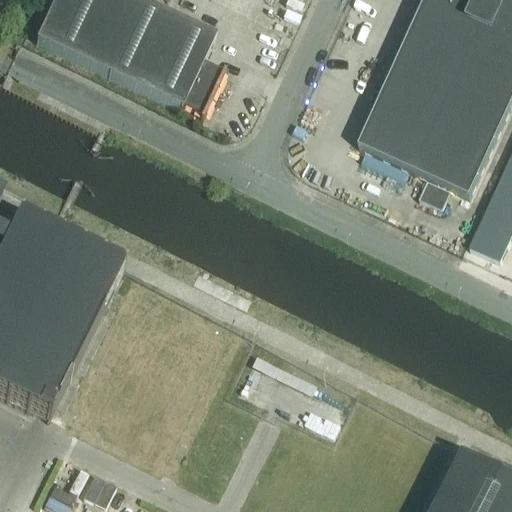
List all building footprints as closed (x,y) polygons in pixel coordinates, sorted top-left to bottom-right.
[(124,0),(58,0),(36,48),(182,116),(182,114),(201,123),(200,127),(202,128),(225,80),(222,78),(221,80),(203,71),(216,43),(124,0)] [(511,1),(508,0),(507,0),(429,0),(359,154),(470,204),(511,112),(511,1)] [(500,271),(511,243),(511,161),(469,256),(500,271)] [(451,198),(428,188),(420,206),(442,217),(451,198)] [(0,216),(0,403),(49,428),(51,425),(66,395),(123,279),(0,216)] [(511,511),(511,489),(463,465),(439,511),(511,511)] [(94,510),(105,488),(94,483),(83,504),(94,510)] [(106,511),(115,494),(105,488),(94,510),(98,511),(106,511)] [(49,511),(71,511),(76,500),(52,490),(44,510),(49,511)]
